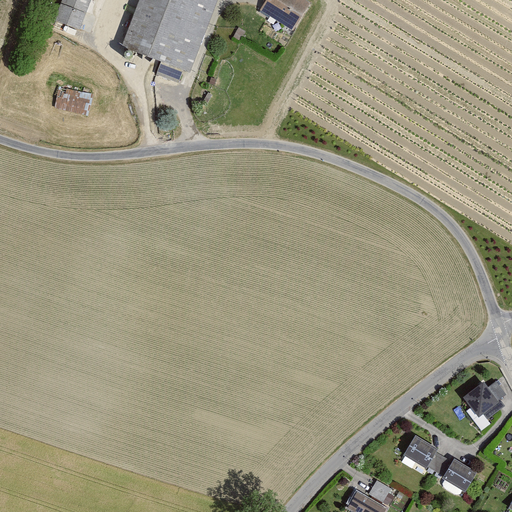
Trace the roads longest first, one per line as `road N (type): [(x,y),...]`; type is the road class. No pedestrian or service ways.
road 1 (residential): [(499,330),(470,249),(451,223),(426,200),(367,170),(260,142),(97,156),(0,139)]
road 2 (residential): [(288,511),(347,450),(499,330)]
